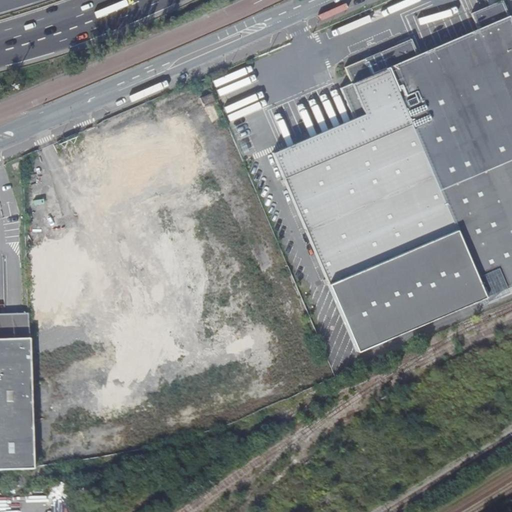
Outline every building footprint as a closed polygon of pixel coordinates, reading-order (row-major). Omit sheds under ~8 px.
[(274,153),(357,351),(511,286),(511,16),(506,1),(473,14),(479,29),(482,36),(423,61),(420,54),(414,39),(346,68),(352,83),(342,87),(355,119),(358,125),(289,154),(286,148),(274,153)] [(479,29),(420,54),(423,61),(482,36),(479,29)] [(202,96),(206,105),(217,100),(213,91),(202,96)] [(355,119),(286,148),(289,154),(358,125),(355,119)] [(0,473),(33,472),(31,386),(29,340),(0,341),(0,473)]
